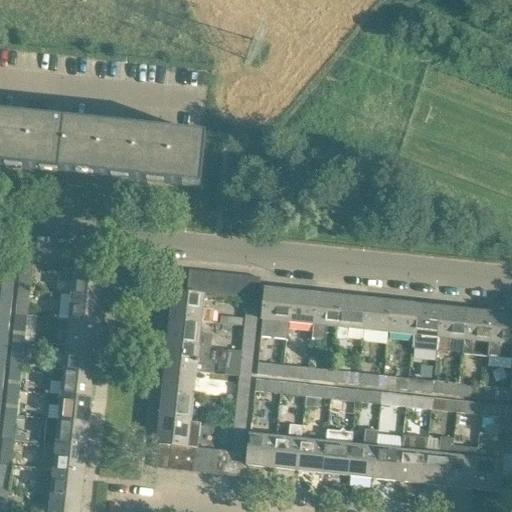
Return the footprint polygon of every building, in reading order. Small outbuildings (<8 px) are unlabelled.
[(0,167),(183,186),(199,187),(198,188),(201,188),(206,136),(204,136),(204,138),(0,116),(0,167)] [(13,291),(15,264),(4,263),(1,290),(13,291)] [(22,265),(19,292),(30,293),(33,266),(22,265)] [(103,301),(106,273),(62,269),(61,282),(74,283),(72,298),(103,301)] [(200,297),(202,273),(190,271),(187,295),(200,297)] [(200,297),(204,298),(211,299),(214,274),(202,273),(200,297)] [(214,274),(211,299),(223,300),(226,275),(214,274)] [(226,275),(223,300),(235,301),(238,276),(226,275)] [(235,301),(246,302),(246,303),(249,278),(238,276),(235,301)] [(261,279),(249,278),(246,303),(258,304),(261,279)] [(1,290),(0,303),(0,314),(10,315),(13,291),(1,290)] [(288,324),(291,292),(265,290),(261,337),(287,340),(288,325),(288,324)] [(19,292),(16,316),(27,317),(30,293),(19,292)] [(291,292),(288,325),(313,328),(316,295),(291,292)] [(173,294),(170,320),(201,323),(213,325),(215,311),(202,310),(204,298),(200,297),(187,295),(173,294)] [(313,328),(311,343),(324,345),(325,329),(338,331),(341,298),(316,295),(313,328)] [(72,298),(70,321),(100,325),(103,301),(72,298)] [(338,331),(337,340),(347,341),(348,332),(363,333),(366,300),(341,298),(338,331)] [(366,300),(363,333),(387,336),(391,303),(366,300)] [(246,302),(244,328),(256,329),(258,304),(246,303),(246,302)] [(391,303),(387,336),(413,338),(416,306),(391,303)] [(413,338),(412,350),(436,353),(441,308),(416,306),(413,338)] [(441,308),(436,353),(449,354),(451,342),(462,344),(465,311),(441,308)] [(462,344),(461,356),(486,358),(491,313),(465,311),(462,344)] [(511,315),(491,313),(486,358),(511,361),(511,315)] [(0,339),(7,340),(10,315),(0,314),(0,339)] [(16,316),(13,341),(25,342),(27,317),(16,316)] [(170,320),(167,346),(198,349),(211,350),(212,336),(200,335),(201,323),(170,320)] [(100,325),(70,321),(67,347),(98,350),(100,325)] [(253,355),(256,329),(244,328),(241,353),(253,355)] [(22,368),(25,342),(13,341),(11,367),(22,368)] [(167,346),(165,371),(196,374),(213,376),(215,362),(209,362),(211,350),(198,349),(167,346)] [(67,347),(64,372),(95,376),(98,350),(67,347)] [(241,353),(239,379),(250,380),(253,355),(241,353)] [(258,365),(257,376),(283,379),(284,368),(258,365)] [(11,367),(8,391),(19,393),(22,368),(11,367)] [(308,370),(284,368),(283,379),(307,381),(308,370)] [(333,373),(308,370),(307,381),(332,384),(333,373)] [(92,401),(95,376),(64,372),(51,371),(50,385),(63,386),(62,397),(92,401)] [(162,395),(193,398),(196,374),(165,371),(162,395)] [(332,384),(357,387),(358,375),(333,373),(332,384)] [(357,387),(382,389),(383,378),(358,375),(357,387)] [(382,389),(407,392),(408,381),(383,378),(382,389)] [(248,404),(250,380),(239,379),(236,403),(248,404)] [(407,392),(432,394),(433,383),(408,381),(407,392)] [(255,393),(281,396),(282,385),(256,382),(255,393)] [(432,394),(457,397),(458,386),(433,383),(432,394)] [(307,387),(282,385),(281,396),(306,399),(307,387)] [(457,397),(482,399),(483,388),(458,386),(457,397)] [(306,399),(330,401),(332,390),(307,387),(306,399)] [(482,399),(509,402),(510,392),(510,391),(483,388),(482,399)] [(357,393),(332,390),(330,401),(355,404),(357,393)] [(17,418),(19,393),(8,391),(6,416),(17,418)] [(355,404),(380,406),(381,395),(357,393),(355,404)] [(159,421),(190,424),(193,398),(162,395),(159,421)] [(407,398),(381,395),(380,406),(406,409),(407,398)] [(60,409),(59,422),(90,425),(92,401),(62,397),(49,396),(48,408),(60,409)] [(406,409),(430,411),(431,400),(407,398),(406,409)] [(456,403),(431,400),(430,411),(455,414),(456,403)] [(236,403),(233,428),(245,429),(248,404),(236,403)] [(455,414),(480,417),(481,405),(456,403),(455,414)] [(508,408),(481,405),(480,417),(507,419),(508,408)] [(6,416),(3,442),(14,443),(17,418),(6,416)] [(90,425),(59,422),(46,421),(44,446),(87,451),(90,425)] [(159,421),(157,445),(159,446),(172,447),(184,449),(188,449),(196,450),(197,450),(200,425),(190,424),(159,421)] [(242,455),(245,429),(233,428),(231,454),(242,455)] [(298,472),(301,441),(302,429),(289,428),(288,440),(276,439),(273,470),(298,472)] [(323,475),(348,478),(351,447),(352,436),(345,436),(342,432),(340,435),(327,434),(326,444),(323,475)] [(373,480),(377,439),(377,434),(365,433),(364,448),(351,447),(348,478),(373,480)] [(250,436),(247,467),(273,470),(276,439),(250,436)] [(377,439),(373,480),(398,483),(401,452),(402,442),(377,439)] [(301,441),(298,472),(323,475),(326,444),(301,441)] [(426,455),(423,485),(448,488),(452,449),(452,442),(441,441),(439,456),(426,455)] [(3,442),(0,467),(12,468),(14,443),(3,442)] [(511,446),(504,445),(503,457),(511,458),(511,446)] [(41,471),(54,472),(85,476),(87,451),(44,446),(41,471)] [(156,469),(170,471),(172,447),(159,446),(156,469)] [(172,447),(170,471),(182,472),(184,449),(172,447)] [(194,473),(196,450),(188,449),(184,449),(182,472),(194,473)] [(472,491),(475,460),(476,452),(452,449),(448,488),(472,491)] [(205,475),(208,451),(197,450),(196,450),(194,473),(205,475)] [(217,476),(219,452),(208,451),(205,475),(217,476)] [(228,477),(231,454),(219,452),(217,476),(228,477)] [(398,483),(423,485),(426,455),(401,452),(398,483)] [(240,478),(242,455),(231,454),(228,477),(240,478)] [(501,469),(511,470),(511,458),(503,457),(502,463),(501,469)] [(500,480),(501,469),(502,463),(475,460),(472,491),(499,494),(500,480)] [(0,467),(0,468),(0,492),(9,493),(12,468),(0,467)] [(511,480),(511,470),(501,469),(500,480),(511,480)] [(85,476),(54,472),(41,471),(38,497),(51,498),(82,501),(85,476)] [(0,511),(6,511),(9,493),(0,492),(0,511)] [(51,498),(49,511),(80,511),(82,501),(51,498)]
